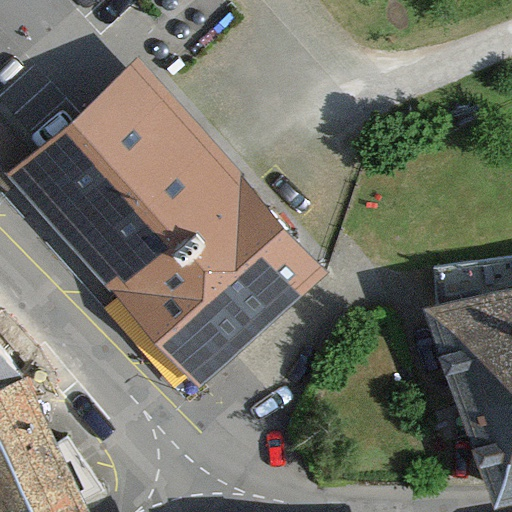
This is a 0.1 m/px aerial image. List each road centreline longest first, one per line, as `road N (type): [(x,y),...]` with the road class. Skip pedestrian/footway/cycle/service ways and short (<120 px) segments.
road 1 (tertiary): [(204,481),(285,502),(511,509)]
road 2 (tertiary): [(0,276),(179,461)]
